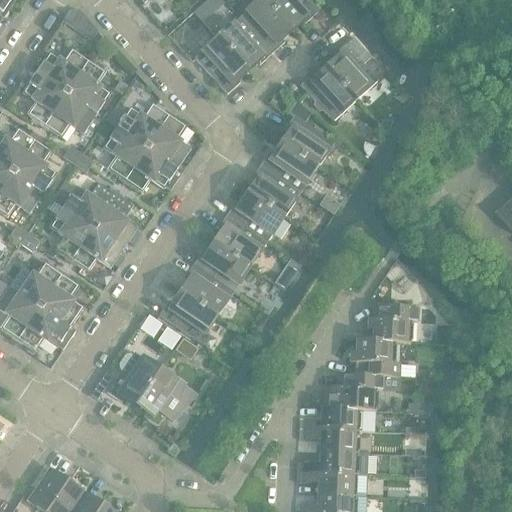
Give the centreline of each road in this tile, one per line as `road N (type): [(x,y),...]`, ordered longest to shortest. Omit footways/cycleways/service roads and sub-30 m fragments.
road 1 (residential): [(53,413),(230,138)]
road 2 (residential): [(230,138),(98,0)]
road 3 (residential): [(154,500),(224,503),(285,415)]
road 4 (residential): [(285,415),(363,297)]
road 5 (residential): [(154,500),(152,478),(53,413)]
road 6 (residential): [(230,138),(324,48)]
